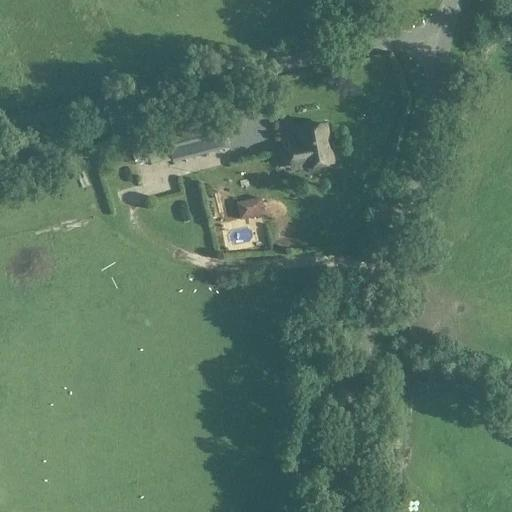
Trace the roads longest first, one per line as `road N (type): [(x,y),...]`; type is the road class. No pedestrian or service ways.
road 1 (unclassified): [(347,511),(359,380),(445,32)]
road 2 (unclassified): [(0,130),(445,32)]
